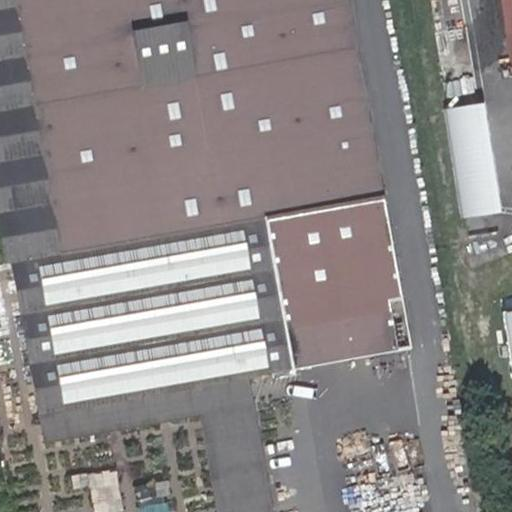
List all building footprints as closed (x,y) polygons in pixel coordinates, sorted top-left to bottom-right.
[(371,303),(392,299),(390,298),(336,0),(4,0),(6,5),(0,5),(0,123),(35,315),(49,313),(53,335),(39,337),(55,441),(201,417),(185,340),(278,321),(371,303)] [(511,0),(503,0),(511,60),(511,59),(511,0)] [(479,103),(445,109),(464,231),(499,225),(491,175),(479,103)] [(400,348),(392,299),(371,303),(380,352),(400,348)] [(380,352),(371,303),(278,321),(287,370),(380,352)] [(511,311),(501,314),(511,385),(511,311)] [(35,315),(39,337),(53,335),(49,313),(35,315)] [(287,370),(278,321),(185,340),(201,417),(216,511),(273,511),(248,379),(287,370)] [(79,471),(82,486),(92,484),(97,511),(98,511),(126,507),(118,463),(79,471)]
